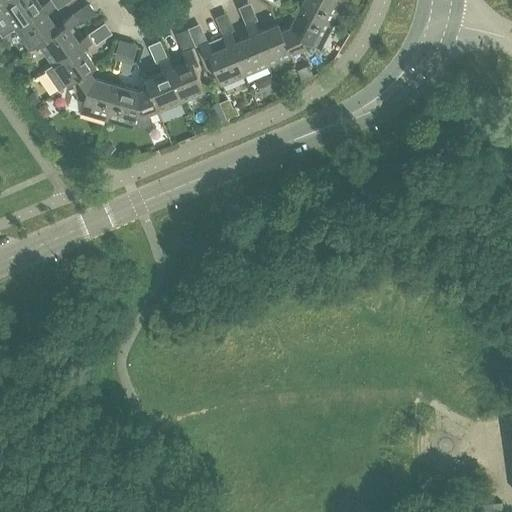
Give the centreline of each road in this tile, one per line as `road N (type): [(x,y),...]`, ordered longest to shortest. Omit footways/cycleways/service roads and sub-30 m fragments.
road 1 (tertiary): [(0,262),(367,110),(417,65),(438,23)]
road 2 (residential): [(95,0),(113,25),(140,28),(201,0)]
